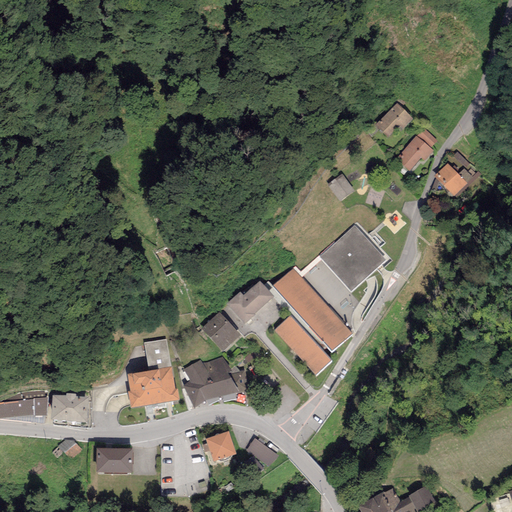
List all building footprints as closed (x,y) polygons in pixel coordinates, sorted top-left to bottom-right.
[(397,105),(375,127),(387,140),(400,128),(403,131),(413,120),(397,105)] [(424,130),(396,161),(409,173),(421,160),(424,163),(434,152),(430,150),(437,142),(424,130)] [(447,167),(434,180),(453,200),(467,188),(447,167)] [(328,185),(340,201),(355,190),(343,174),(328,185)] [(386,262),(354,227),(319,259),(351,294),(386,262)] [(351,334),(293,269),(272,288),(329,353),(351,334)] [(237,296),(225,306),(241,326),(272,301),(258,284),(240,299),(237,296)] [(241,338),(219,315),(201,332),(223,354),(241,338)] [(328,362),(288,318),(273,332),(313,376),(328,362)] [(149,373),(128,377),(131,395),(129,395),(131,412),(180,403),(178,392),(175,392),(166,341),(144,345),(149,373)] [(189,383),(183,388),(195,410),(249,392),(244,373),(232,374),(222,358),(202,364),(201,362),(183,371),(189,383)] [(88,401),(53,398),(51,424),(86,427),(88,401)] [(47,399),(0,404),(0,421),(46,418),(47,399)] [(226,433),(203,440),(210,463),(233,457),(226,433)] [(278,457),(254,439),(245,451),(269,468),(278,457)] [(128,450),(93,450),(92,474),(127,475),(128,450)] [(425,487),(407,498),(415,511),(421,511),(435,504),(425,487)] [(392,489),(373,500),(379,511),(415,511),(407,498),(400,502),(392,489)] [(357,511),(379,511),(373,500),(356,509),(357,511)]
